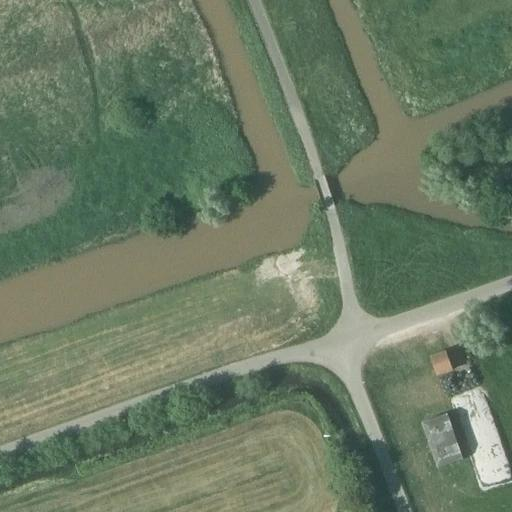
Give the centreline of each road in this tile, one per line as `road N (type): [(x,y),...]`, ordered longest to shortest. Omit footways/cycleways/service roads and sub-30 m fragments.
road 1 (unclassified): [(348,343),(208,377),(0,452)]
road 2 (unclassified): [(348,343),(346,286),(327,204),(251,0)]
road 3 (unclassified): [(402,511),(352,378),(348,343)]
road 4 (unclassified): [(348,343),(511,282)]
